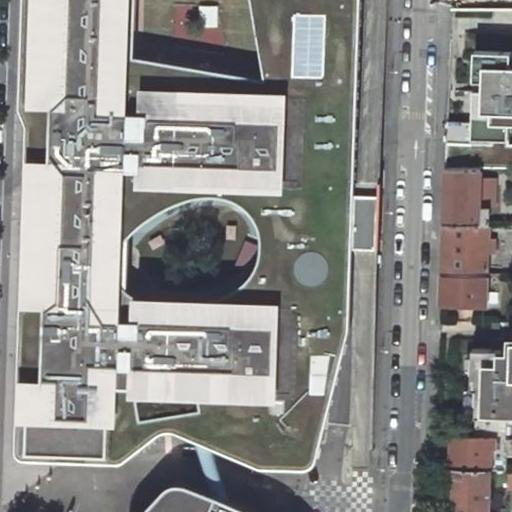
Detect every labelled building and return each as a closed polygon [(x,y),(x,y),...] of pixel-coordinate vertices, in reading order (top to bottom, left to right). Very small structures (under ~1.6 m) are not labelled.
[(284,0),(283,9),(278,135),(279,137),(281,139),(288,143),(326,167),(330,170),(332,172),(333,175),(335,180),(337,185),(337,191),(338,284),(322,415),(317,422),(313,430),(312,431),(308,434),(303,437),(295,440),(289,441),(273,439),(255,436),(197,425),(181,420),(175,419),(168,420),(162,421),(157,423),(143,432),(129,445),(126,447),(124,448),(119,449),(113,449),(106,448),(99,444),(96,441),(94,439),(88,433),(85,427),(80,419),(77,414),(74,407),(72,400),(70,393),(69,386),(66,363),(65,355),(65,341),(69,304),(75,274),(79,252),(84,227),(78,229),(75,220),(72,211),(83,207),(83,198),(73,197),(74,188),(75,178),(80,179),(77,155),(69,126),(41,33),(40,26),(41,0),(21,0),(18,102),(18,105),(26,118),(14,444),(14,450),(16,453),(20,456),(25,457),(120,460),(123,459),(131,453),(159,431),(166,428),(168,427),(191,436),(195,438),(213,444),(239,457),(263,465),(277,466),(303,467),(311,465),(312,464),(319,455),(352,326),(353,324),(359,34),(360,0),(284,0)] [(41,0),(40,26),(41,33),(69,126),(73,140),(77,155),(80,179),(75,178),(74,188),(73,197),(83,198),(83,207),(72,211),(75,220),(78,229),(84,227),(79,252),(75,274),(69,304),(65,341),(65,355),(66,363),(69,386),(70,393),(72,400),(74,407),(77,414),(80,419),(85,427),(88,433),(94,439),(96,441),(99,444),(106,448),(113,449),(119,449),(124,448),(126,447),(129,445),(143,432),(157,423),(162,421),(168,420),(175,419),(181,420),(197,425),(255,436),(273,439),(289,441),(295,440),(303,437),(308,434),(312,431),(313,430),(317,422),(322,415),(338,284),(337,191),(337,185),(335,180),(333,175),(332,172),(330,170),(326,167),(288,143),(281,139),(279,137),(278,135),(283,9),(284,0),(41,0)] [(446,119),(445,167),(481,167),(511,167),(511,51),(485,51),(484,88),(479,88),(478,120),(446,119)] [(481,167),(445,167),(443,223),(487,224),(487,208),(478,208),(480,178),(481,167)] [(487,224),(443,223),(441,272),(485,273),(487,224)] [(485,273),(441,272),(440,303),(484,305),(485,273)] [(451,435),(450,467),(489,469),(506,470),(507,438),(511,438),(511,322),(502,322),(501,338),(490,338),(490,349),(471,348),(470,388),(475,388),(474,436),(451,435)] [(195,438),(212,488),(229,495),(213,444),(195,438)] [(489,511),(489,469),(450,467),(450,511),(462,511),(489,511)] [(212,488),(189,478),(181,477),(173,479),(169,481),(153,497),(139,511),(269,511),(229,495),(212,488)]
